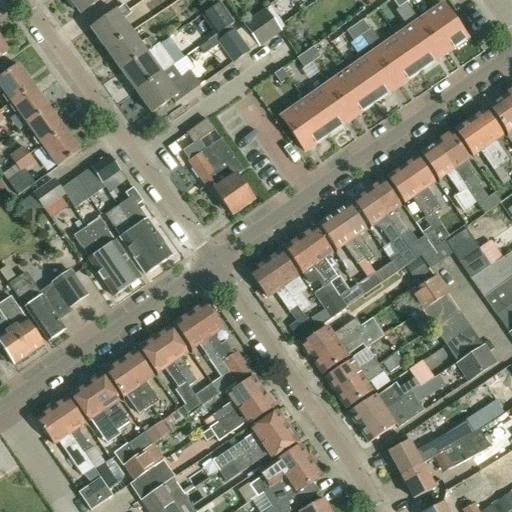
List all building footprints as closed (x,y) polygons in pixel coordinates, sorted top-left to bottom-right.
[(68,0),(80,15),(100,0),(68,0)] [(406,3),(403,0),(391,0),(398,9),(406,3)] [(215,37),(229,26),(233,24),(220,4),(201,16),(215,37)] [(418,21),(443,56),(467,40),(442,5),(418,21)] [(105,51),(131,32),(122,20),(130,15),(124,6),(116,12),(115,11),(90,29),(105,51)] [(244,26),(258,45),(279,30),(265,10),(244,26)] [(362,21),(354,27),(361,37),(369,31),(362,21)] [(418,21),(395,37),(420,72),(443,56),(418,21)] [(361,37),(354,27),(346,33),(353,42),(361,37)] [(216,42),(232,64),(249,52),(233,29),(216,42)] [(131,32),(105,51),(121,72),(157,46),(151,37),(145,41),(140,45),(131,32)] [(395,37),(372,54),(397,88),(420,72),(395,37)] [(0,57),(8,51),(0,40),(0,57)] [(136,93),(161,74),(172,67),(157,46),(121,72),(136,93)] [(305,54),(311,64),(320,58),(313,48),(305,54)] [(311,64),(305,54),(296,60),(303,70),(311,64)] [(372,54),(349,70),(374,104),(397,88),(372,54)] [(0,87),(11,103),(33,86),(17,65),(0,77),(0,87)] [(280,85),(288,80),(282,70),(273,75),(280,85)] [(374,104),(349,70),(327,86),(351,120),(374,104)] [(161,74),(136,93),(151,114),(171,99),(175,104),(201,86),(191,72),(170,87),(161,74)] [(49,108),(33,86),(11,103),(27,124),(49,108)] [(327,86),(304,102),(328,136),(351,120),(327,86)] [(511,89),(503,96),(511,108),(511,89)] [(511,108),(503,96),(489,106),(507,133),(511,129),(511,108)] [(304,153),(328,136),(304,102),(280,118),(304,153)] [(64,129),(49,108),(27,124),(42,145),(64,129)] [(485,109),(470,119),(501,165),(508,160),(495,141),(503,135),(485,109)] [(500,166),(501,165),(470,119),(455,129),(473,156),(480,151),(502,183),(508,179),(500,166)] [(194,145),(214,131),(207,121),(187,134),(194,145)] [(64,129),(42,145),(58,167),(80,151),(64,129)] [(467,188),(477,202),(485,213),(502,202),(496,193),(488,198),(473,176),(475,175),(469,165),(468,160),(469,159),(450,132),(436,143),(467,188)] [(228,170),(237,164),(220,140),(205,150),(202,145),(198,148),(201,153),(188,161),(205,185),(217,177),(216,175),(227,168),(228,170)] [(467,188),(436,143),(420,153),(439,180),(446,175),(459,194),(454,198),(463,212),(477,202),(467,188)] [(10,157),(12,160),(0,168),(0,170),(2,174),(16,164),(29,154),(24,147),(10,157)] [(29,154),(16,164),(2,174),(18,196),(34,184),(24,169),(35,162),(29,154)] [(109,155),(91,167),(102,183),(120,170),(109,155)] [(416,156),(401,166),(433,212),(441,207),(428,188),(435,183),(416,156)] [(235,177),(242,172),(237,164),(228,170),(232,175),(221,183),(217,177),(205,185),(222,210),(226,207),(231,215),(252,201),(235,177)] [(425,217),(423,219),(429,228),(421,233),(426,240),(426,239),(433,249),(449,238),(432,213),(433,212),(401,166),(386,176),(405,204),(412,199),(425,217)] [(90,168),(75,179),(89,199),(104,188),(90,168)] [(89,199),(75,179),(60,189),(75,209),(89,199)] [(399,236),(406,231),(393,212),(401,207),(382,179),(366,190),(399,236)] [(34,194),(45,209),(64,195),(53,181),(34,194)] [(130,197),(118,206),(133,229),(158,265),(171,256),(146,220),(145,220),(139,212),(144,208),(140,204),(143,202),(133,189),(127,193),(130,197)] [(366,190),(352,200),(370,227),(373,226),(381,230),(391,245),(400,238),(399,236),(366,190)] [(348,203),(333,213),(364,259),(368,264),(374,259),(369,251),(358,236),(366,230),(348,203)] [(133,229),(118,206),(104,215),(112,227),(113,226),(121,237),(120,238),(145,274),(158,265),(133,229)] [(364,259),(333,213),(317,224),(336,251),(343,245),(356,265),(364,259)] [(99,219),(86,228),(101,251),(102,251),(127,287),(140,278),(115,241),(114,242),(107,231),(99,219)] [(298,237),(330,283),(337,278),(324,259),(332,253),(314,226),(298,237)] [(101,251),(86,228),(73,237),(81,248),(82,247),(89,259),(88,259),(114,296),(127,287),(102,251),(101,251)] [(458,262),(479,248),(466,229),(445,243),(458,262)] [(330,283),(298,237),(283,247),(309,284),(318,281),(323,288),(330,283)] [(426,239),(426,240),(409,251),(415,260),(419,257),(420,258),(433,249),(426,239)] [(479,248),(458,262),(470,279),(502,258),(490,241),(479,248)] [(398,271),(415,260),(409,251),(406,247),(397,254),(389,258),(398,271)] [(441,262),(433,249),(420,258),(429,271),(441,262)] [(280,250),(264,261),(296,306),(301,313),(310,308),(301,295),(306,291),(297,277),(298,276),(280,250)] [(511,256),(509,253),(502,258),(470,279),(482,297),(511,276),(511,256)] [(388,260),(391,264),(375,274),(376,276),(381,283),(398,271),(389,258),(388,260)] [(296,306),(264,261),(250,271),(268,297),(276,292),(289,311),(296,306)] [(72,274),(41,296),(25,274),(8,286),(24,308),(48,343),(65,330),(48,306),(62,297),(69,308),(86,296),(72,274)] [(376,276),(359,288),(364,295),(368,292),(381,283),(376,276)] [(420,312),(448,294),(436,276),(408,294),(420,312)] [(511,276),(482,297),(496,315),(511,303),(511,276)] [(358,289),(342,300),(347,307),(364,295),(359,288),(358,288),(358,289)] [(339,297),(333,290),(317,301),(322,308),(330,319),(347,307),(342,300),(341,301),(339,297)] [(420,312),(420,313),(411,319),(423,335),(459,311),(447,295),(448,294),(420,312)] [(0,303),(0,313),(28,354),(29,353),(32,356),(38,352),(37,348),(42,344),(10,296),(0,303)] [(511,303),(496,315),(509,333),(511,330),(511,303)] [(233,354),(225,341),(220,344),(214,335),(221,330),(203,304),(189,314),(222,363),(235,382),(237,381),(250,371),(237,352),(233,354)] [(459,312),(459,311),(423,335),(423,336),(434,329),(445,345),(471,328),(460,312),(459,312)] [(0,313),(0,345),(13,364),(19,360),(22,363),(28,359),(26,355),(28,354),(0,313)] [(222,363),(189,314),(174,324),(191,350),(199,345),(219,373),(218,374),(220,377),(211,384),(219,394),(235,382),(222,363)] [(321,325),(324,323),(318,315),(311,320),(316,328),(321,325)] [(312,330),(303,317),(289,326),(293,332),(298,339),(312,330)] [(311,360),(360,326),(355,319),(333,334),(328,326),(301,345),(311,360)] [(360,326),(311,360),(322,375),(349,356),(348,355),(361,346),(364,350),(383,338),(376,327),(377,327),(372,319),(360,326)] [(190,374),(179,359),(187,353),(169,327),(154,337),(186,383),(188,387),(196,382),(190,374)] [(471,328),(445,345),(457,363),(483,347),(471,328)] [(186,383),(154,337),(139,348),(157,374),(165,369),(178,388),(186,383)] [(468,380),(494,362),(483,347),(457,363),(468,380)] [(325,379),(335,394),(378,365),(366,349),(352,358),(352,361),(325,379)] [(120,361),(152,407),(160,402),(146,382),(153,377),(135,351),(120,361)] [(389,373),(403,363),(395,352),(381,362),(389,373)] [(152,407),(120,361),(105,372),(123,397),(125,396),(138,415),(143,410),(145,412),(152,407)] [(378,365),(335,394),(345,409),(372,391),(367,383),(383,372),(378,365)] [(119,401),(119,400),(101,374),(86,384),(121,435),(118,431),(130,422),(116,403),(119,401)] [(218,422),(264,392),(254,377),(227,395),(232,402),(212,415),(217,423),(218,422)] [(395,383),(376,397),(375,395),(348,414),(358,428),(411,393),(420,387),(414,378),(399,388),(395,383)] [(121,435),(86,384),(71,395),(89,422),(91,421),(107,445),(121,435)] [(219,394),(211,384),(194,396),(195,397),(201,405),(202,406),(219,394)] [(264,392),(218,422),(217,423),(208,429),(214,437),(222,431),(242,417),(248,425),(274,407),(264,392)] [(411,393),(358,428),(369,443),(395,425),(398,429),(424,411),(411,393)] [(184,405),(179,409),(184,418),(187,416),(186,415),(201,405),(195,397),(184,405)] [(66,398),(52,408),(83,454),(91,449),(77,429),(84,424),(66,398)] [(93,469),(83,454),(52,408),(37,419),(54,445),(58,442),(82,476),(93,469)] [(184,418),(179,409),(162,422),(169,432),(178,426),(182,423),(184,422),(183,419),(184,418)] [(250,429),(253,433),(211,461),(219,472),(232,464),(240,458),(287,426),(276,411),(250,429)] [(433,458),(445,451),(473,433),(465,421),(450,431),(445,435),(414,452),(408,440),(387,451),(400,476),(421,464),(421,465),(433,458)] [(144,433),(144,434),(151,445),(152,444),(169,432),(162,422),(145,434),(144,433)] [(240,458),(232,464),(239,474),(267,454),(270,459),(297,441),(287,426),(240,458)] [(453,466),(489,446),(479,430),(473,433),(445,451),(453,466)] [(144,434),(127,445),(135,456),(151,445),(144,434)] [(122,466),(135,456),(127,445),(126,444),(113,454),(122,466)] [(164,460),(152,444),(151,445),(135,456),(122,466),(134,482),(162,461),(164,460)] [(257,497),(310,461),(300,446),(274,463),(272,461),(259,470),(263,477),(250,486),(257,497)] [(450,461),(445,451),(433,458),(438,467),(450,461)] [(132,491),(140,502),(163,486),(174,478),(162,461),(134,482),(129,485),(132,491)] [(310,461),(257,497),(252,500),(260,511),(289,511),(317,493),(310,482),(320,476),(310,461)] [(421,465),(421,464),(400,476),(413,499),(434,488),(421,465)] [(111,497),(112,496),(100,479),(78,494),(90,511),(111,497)] [(140,502),(146,511),(161,511),(174,503),(163,486),(140,502)] [(511,493),(482,511),(510,511),(511,511),(511,493)] [(329,511),(323,500),(299,511),(329,511)] [(446,511),(442,502),(423,511),(446,511)] [(180,511),(174,503),(161,511),(180,511)]
